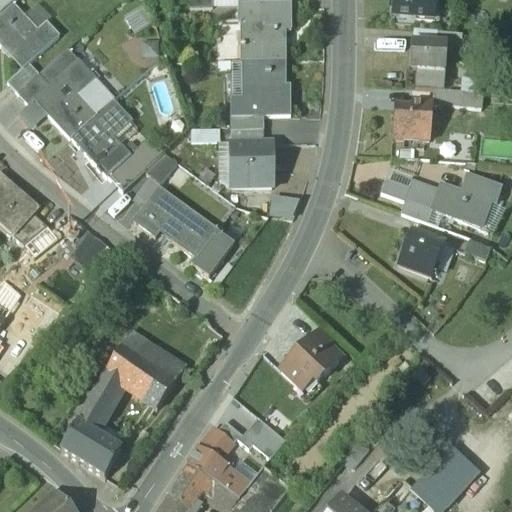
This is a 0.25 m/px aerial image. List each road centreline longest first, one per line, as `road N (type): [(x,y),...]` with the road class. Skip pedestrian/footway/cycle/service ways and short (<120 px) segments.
road 1 (tertiary): [(349,0),(348,121),(335,186),(312,255),(258,342)]
road 2 (residential): [(0,149),(258,342)]
road 3 (tertiary): [(258,342),(143,511)]
road 4 (secondary): [(90,511),(0,433)]
